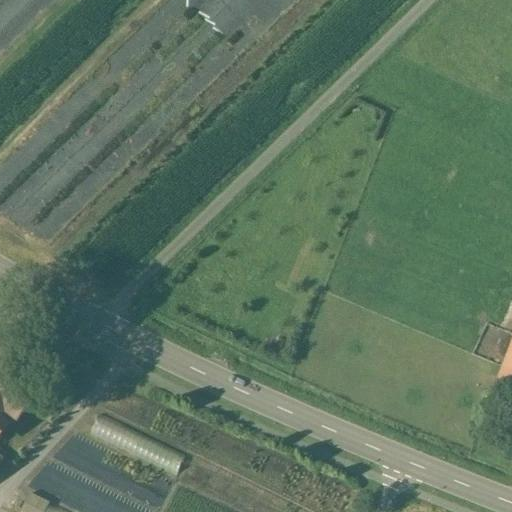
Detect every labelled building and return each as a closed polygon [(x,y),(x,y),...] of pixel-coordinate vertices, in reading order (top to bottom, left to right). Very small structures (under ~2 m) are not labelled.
[(55,142),(0,193),(0,204),(28,234),(69,196),(62,188),(30,218),(19,206),(58,170),(51,163),(64,151),(55,142)] [(511,347),(498,382),(511,387),(511,347)] [(35,398),(0,370),(0,414),(5,418),(14,425),(23,413),(28,416),(39,403),(34,399),(35,398)] [(184,455),(101,416),(92,434),(176,473),(184,455)] [(50,506),(30,496),(22,511),(47,511),(49,508),(50,506)]
